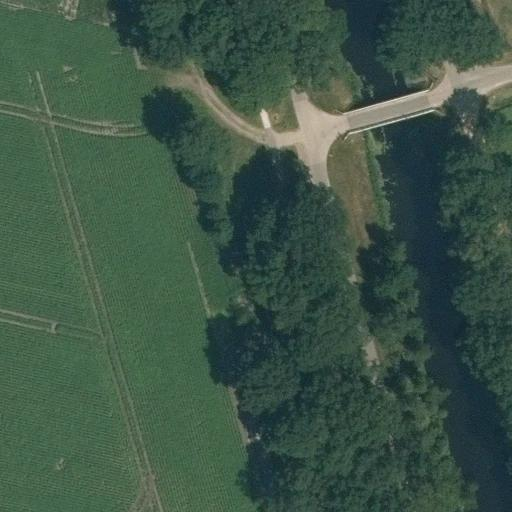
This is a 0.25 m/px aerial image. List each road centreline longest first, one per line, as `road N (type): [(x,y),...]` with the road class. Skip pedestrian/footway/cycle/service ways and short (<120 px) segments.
road 1 (unclassified): [(309,134),(411,511)]
road 2 (track): [(271,144),(246,175),(244,226),(327,511)]
road 3 (track): [(511,278),(459,90)]
road 4 (unclassified): [(309,134),(459,90)]
road 5 (unclassified): [(273,0),(309,134)]
